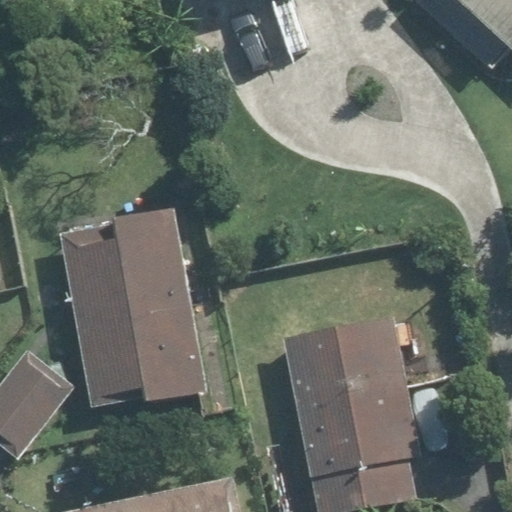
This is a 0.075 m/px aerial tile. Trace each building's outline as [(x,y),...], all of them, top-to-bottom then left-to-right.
[(511,0),(471,0),(511,36),(511,0)] [(198,218),(80,236),(106,409),(224,391),(198,218)] [(301,346),(329,511),(355,511),(432,499),(403,329),(301,346)] [(87,390),(39,352),(0,402),(0,438),(31,462),(87,390)] [(266,511),(260,478),(100,511),(266,511)]
